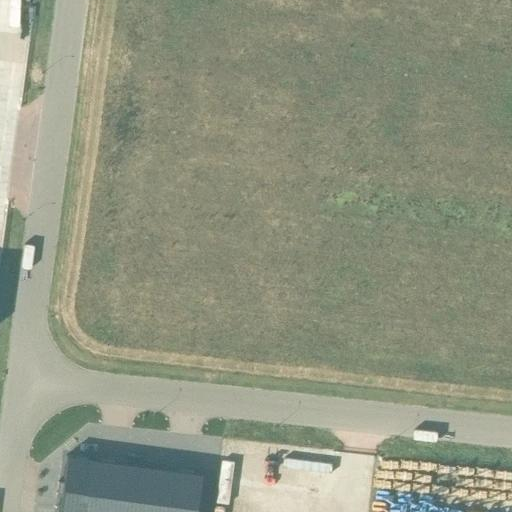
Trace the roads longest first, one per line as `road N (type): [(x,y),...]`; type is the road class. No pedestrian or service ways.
road 1 (unclassified): [(511,431),(20,377)]
road 2 (unclassified): [(20,377),(69,0)]
road 3 (unclassified): [(2,511),(20,377)]
